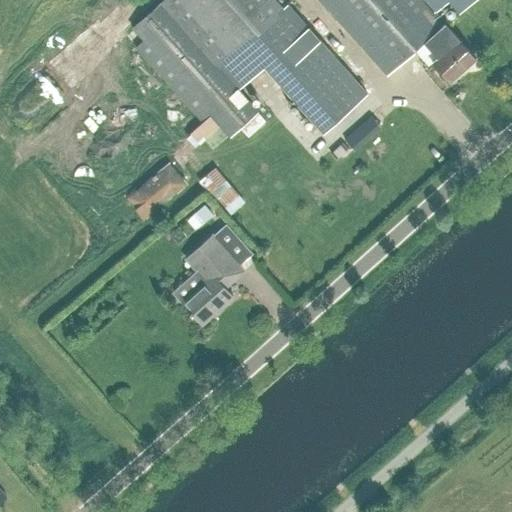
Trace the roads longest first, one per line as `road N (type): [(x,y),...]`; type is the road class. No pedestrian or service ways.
road 1 (unclassified): [(85,511),(511,132)]
road 2 (track): [(340,511),(511,360)]
